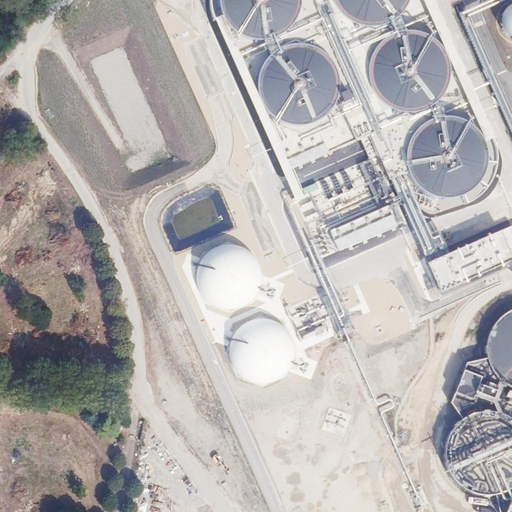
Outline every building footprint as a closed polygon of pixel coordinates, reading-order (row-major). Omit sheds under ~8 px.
[(284,33),(293,21),(298,8),(297,0),(214,0),(214,2),(217,15),(223,27),(233,36),(245,41),(259,43),(272,40),(284,33)] [(398,17),(405,6),(406,0),(327,0),(328,4),(335,16),(346,26),(360,30),(374,30),(388,25),(398,17)] [(504,14),(503,20),(503,26),(504,31),(508,36),(511,38),(511,6),(508,10),(504,14)] [(429,109),(439,100),(446,89),(448,76),(446,62),(440,51),(431,41),(418,36),(405,35),(392,38),(381,45),(373,55),(368,67),(368,80),(372,93),(380,104),(391,111),(403,115),(417,114),(429,109)] [(262,107),(271,116),(283,121),(296,121),(308,117),(319,110),(326,99),(329,87),(328,74),(322,63),(314,53),(302,48),(289,46),(278,49),(268,54),(260,63),(255,73),(254,85),(256,96),(262,107)] [(126,52),(120,49),(118,54),(109,50),(103,62),(118,69),(126,52)] [(93,120),(130,207),(147,200),(116,126),(125,122),(120,108),(93,120)] [(462,195),(473,187),(480,176),(484,163),(483,150),(477,138),(468,128),(456,122),(443,120),(430,123),(419,129),(411,138),(406,150),(405,163),(408,175),(415,186),(425,194),(437,198),(450,199),(462,195)] [(489,269),(511,261),(511,247),(506,230),(466,243),(469,254),(476,252),(481,267),(487,265),(489,269)] [(265,277),(255,250),(229,242),(202,251),(199,262),(191,260),(195,271),(193,276),(204,304),(230,312),(255,303),(258,294),(273,299),(276,289),(262,284),(265,277)] [(285,310),(301,338),(324,325),(313,304),(314,303),(311,297),(285,310)] [(511,309),(510,310),(499,317),(490,328),(485,340),(485,354),(488,367),(496,378),(507,386),(511,388),(511,309)] [(297,351),(287,323),(261,316),(235,326),(232,336),(224,334),(228,346),(227,351),(237,379),(264,386),(288,377),(290,368),(307,373),(310,363),(295,359),(297,351)]
